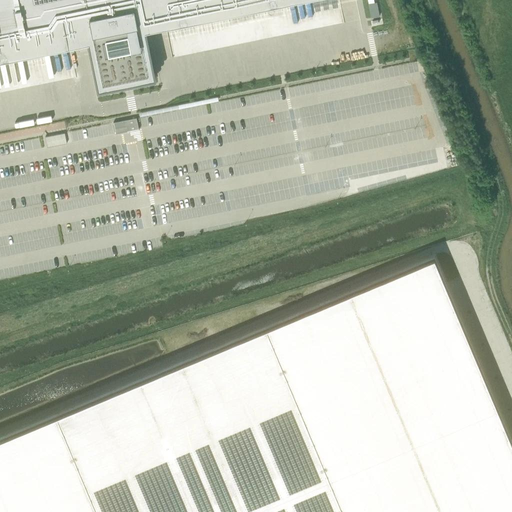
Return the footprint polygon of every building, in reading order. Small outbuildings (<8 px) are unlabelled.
[(0,0),(0,59),(89,41),(99,89),(155,78),(146,30),(293,0),(0,0)] [(370,16),(378,16),(378,2),(370,3),(370,16)] [(115,122),(118,134),(141,129),(139,117),(115,122)] [(45,136),(47,146),(66,143),(65,133),(45,136)] [(0,511),(511,511),(511,444),(433,256),(0,437),(0,511)]
